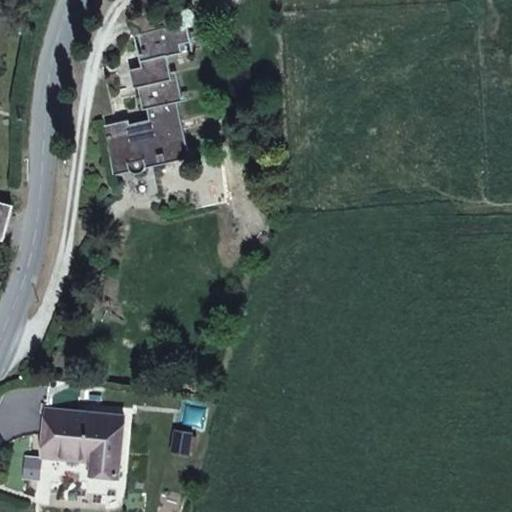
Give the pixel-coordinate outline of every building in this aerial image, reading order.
[(186,4),(129,17),(133,34),(138,33),(188,21),(190,20),(186,4)] [(182,96),(177,70),(171,72),(168,56),(183,52),(181,43),(192,41),(188,21),(138,33),(143,54),(139,55),(142,67),(130,70),(134,88),(138,87),(143,104),(147,104),(153,127),(133,132),(130,119),(103,126),(113,168),(130,164),(131,170),(136,172),(142,172),(146,169),(147,164),(146,160),(189,150),(177,98),(182,96)] [(114,113),(111,104),(99,108),(102,116),(114,113)] [(13,204),(0,200),(0,237),(5,238),(13,204)] [(126,416),(49,409),(45,453),(95,458),(93,473),(121,475),(126,416)] [(192,433),(176,430),(173,451),(189,453),(192,433)]
